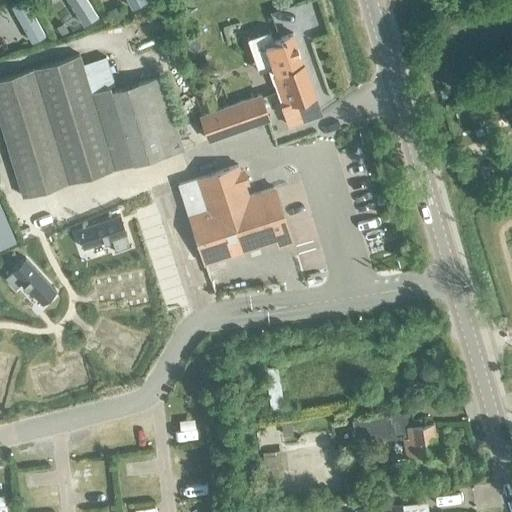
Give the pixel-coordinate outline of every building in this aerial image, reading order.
[(25,0),(20,0),(11,5),(31,40),(44,33),(25,0)] [(87,0),(69,0),(84,23),(97,15),(87,0)] [(321,113),(292,32),(259,44),(288,125),(321,113)] [(105,55),(82,62),(79,53),(0,77),(0,122),(23,196),(163,153),(163,152),(182,146),(160,75),(111,90),(110,86),(114,85),(105,55)] [(200,113),(209,138),(268,118),(260,94),(200,113)] [(274,186),(247,195),(243,183),(246,180),(242,169),(238,168),(237,163),(178,183),(204,262),(290,233),(274,186)] [(0,204),(0,245),(15,239),(0,204)] [(433,421),(412,424),(410,411),(351,420),(355,442),(366,440),(394,435),(394,434),(402,433),(406,457),(438,452),(433,421)]
